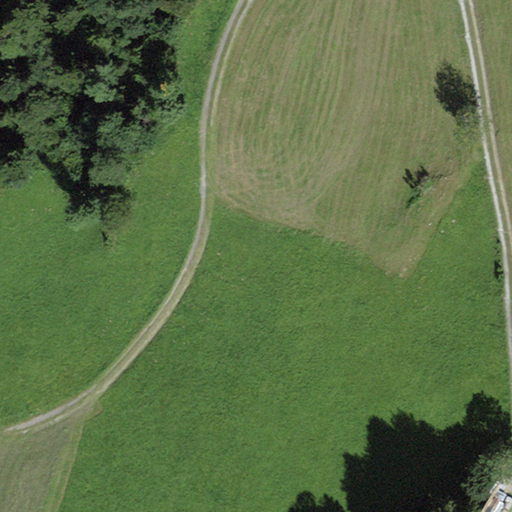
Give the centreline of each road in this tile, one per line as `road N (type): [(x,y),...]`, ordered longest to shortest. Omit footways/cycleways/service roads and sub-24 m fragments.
road 1 (track): [(257,0),(241,17),(192,281),(46,424),(0,419)]
road 2 (track): [(511,292),(461,0)]
